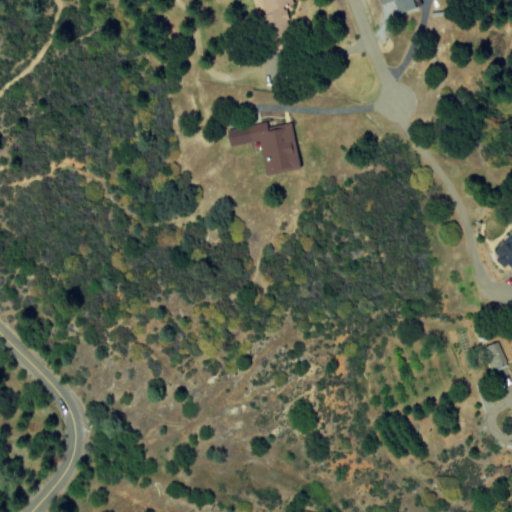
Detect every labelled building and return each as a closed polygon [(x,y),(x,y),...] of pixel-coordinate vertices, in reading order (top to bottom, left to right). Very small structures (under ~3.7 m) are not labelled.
[(288,4),(287,0),(256,0),(263,27),(284,22),(281,6),(288,4)] [(375,0),(377,6),(392,1),(396,14),(412,9),(409,0),(375,0)] [(263,175),(297,169),(290,124),(265,128),(264,123),(224,130),(227,147),(257,142),(263,175)] [(511,274),(511,229),(490,255),(511,274)] [(500,364),(496,355),(499,354),(494,341),(478,347),(486,369),(500,364)]
